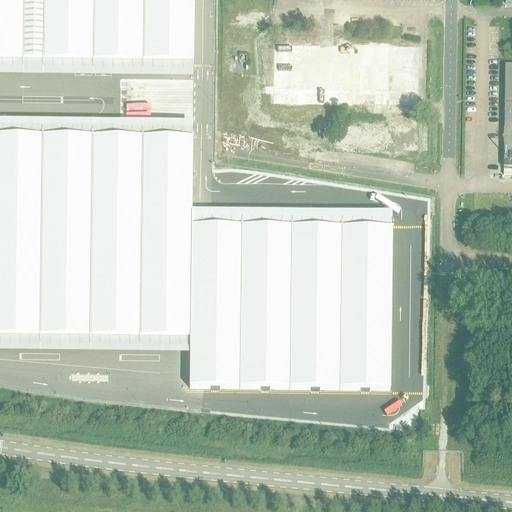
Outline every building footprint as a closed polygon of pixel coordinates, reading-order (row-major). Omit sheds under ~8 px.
[(0,0),(0,65),(192,66),(193,0),(0,0)] [(422,104),(423,43),(289,40),(288,52),(321,53),(321,74),(316,74),(316,85),(366,86),(365,103),(422,104)] [(503,67),(504,67),(502,168),(502,169),(511,168),(511,66),(503,66),(503,67)] [(338,152),(420,153),(421,125),(339,125),(338,152)] [(193,228),(193,142),(0,141),(0,341),(193,342),(193,228)] [(241,228),(193,228),(193,342),(193,390),(241,390),(241,228)] [(290,228),(241,228),(241,390),(290,390),(290,228)] [(341,228),(290,228),(290,390),(341,390),(341,228)] [(391,228),(341,228),(341,390),(391,390),(391,228)]
